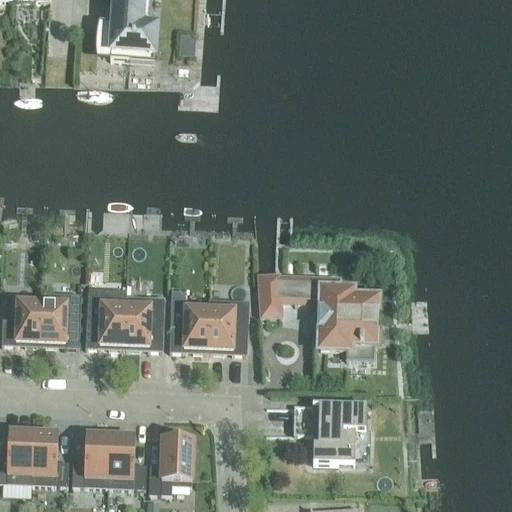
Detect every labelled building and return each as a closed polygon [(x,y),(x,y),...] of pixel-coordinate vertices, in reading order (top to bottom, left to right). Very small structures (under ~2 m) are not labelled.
[(114,0),(112,37),(100,36),(99,57),(154,61),(156,33),(146,32),(148,1),(143,0),(140,0),(114,0)] [(260,281),(257,281),(260,323),(282,322),(281,309),(280,281),(279,280),(277,280),(274,280),(260,281)] [(337,283),(280,281),(281,309),(315,310),(321,310),(321,316),(315,315),(314,335),(320,335),(319,355),(346,356),(346,366),(374,367),(376,305),(351,304),(351,297),(336,296),(337,283)] [(1,351),(40,353),(42,299),(41,299),(41,309),(17,308),(16,326),(2,326),(1,351)] [(81,301),(42,299),(40,353),(79,354),(81,301)] [(85,354),(124,356),(126,302),(125,302),(124,312),(100,311),(100,330),(86,329),(85,354)] [(126,302),(124,356),(162,358),(164,304),(126,302)] [(169,358),(208,359),(210,306),(209,306),(209,311),(185,310),(184,333),(170,332),(169,358)] [(210,306),(208,359),(246,361),(248,307),(210,306)] [(293,412),(293,441),(312,442),(312,453),(313,453),(312,469),(354,470),(355,438),(365,438),(365,414),(338,413),(338,410),(318,410),(318,413),(293,412)] [(0,489),(30,491),(33,439),(8,438),(7,466),(0,465),(0,489)] [(56,468),(57,440),(33,439),(30,491),(67,492),(68,468),(56,468)] [(84,469),(72,469),(71,493),(108,494),(110,442),(85,441),(84,469)] [(133,471),(134,443),(110,442),(108,494),(144,496),(145,472),(133,471)] [(191,493),(193,445),(162,444),(161,472),(149,472),(148,500),(171,501),(171,492),(191,493)]
